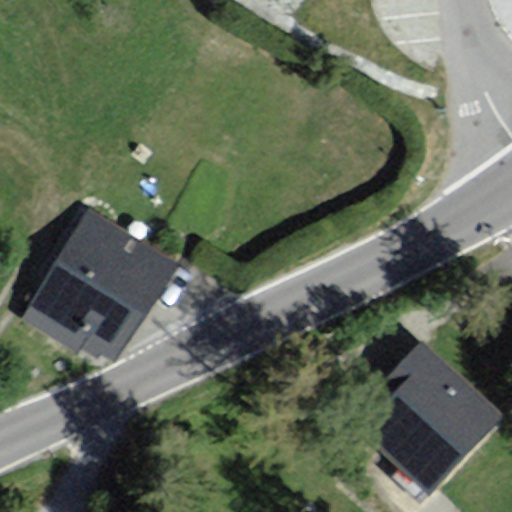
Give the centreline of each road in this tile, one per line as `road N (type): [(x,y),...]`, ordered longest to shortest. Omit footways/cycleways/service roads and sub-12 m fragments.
road 1 (tertiary): [(0,452),(511,189)]
road 2 (residential): [(511,132),(476,73),(450,0)]
